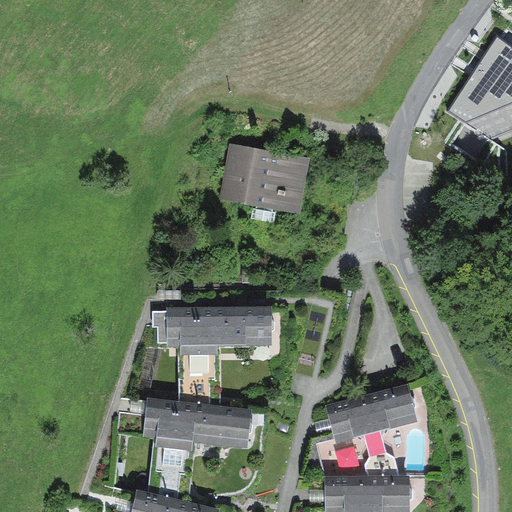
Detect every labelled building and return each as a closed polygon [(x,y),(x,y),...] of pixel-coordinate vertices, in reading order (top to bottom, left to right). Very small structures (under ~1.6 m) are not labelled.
[(467,94),(496,112),(511,86),(511,49),(488,35),(472,59),(484,67),(467,94)] [(315,142),(233,128),(224,184),(305,198),(315,142)] [(273,311),(167,310),(166,350),(273,351),(273,311)] [(410,390),(327,409),(336,446),(418,428),(410,390)] [(255,415),(149,401),(144,440),(250,454),(255,415)] [(415,511),(416,480),(326,479),(325,511),(415,511)] [(201,511),(138,495),(133,511),(201,511)]
